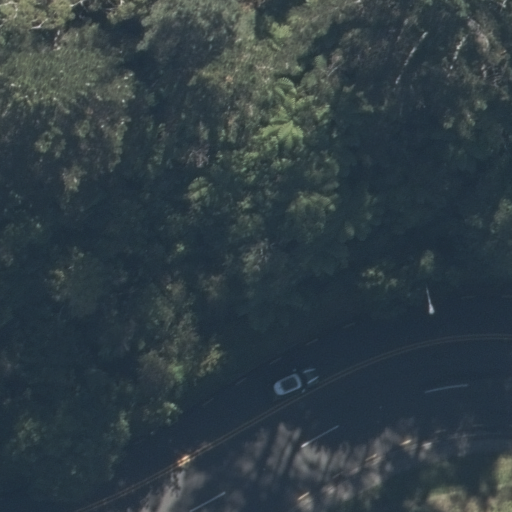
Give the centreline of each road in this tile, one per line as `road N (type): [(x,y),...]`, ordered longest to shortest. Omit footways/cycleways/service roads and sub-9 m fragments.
road 1 (tertiary): [(357,368),(123,490),(63,511)]
road 2 (tertiary): [(357,368),(511,277)]
road 3 (tertiary): [(511,337),(436,344),(357,368)]
